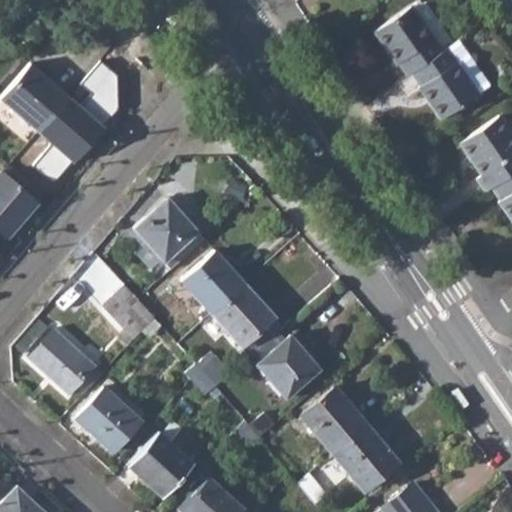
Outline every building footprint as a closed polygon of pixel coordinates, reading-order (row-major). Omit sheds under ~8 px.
[(410,4),(374,29),(396,61),(398,60),(407,73),(411,70),(442,49),(410,4)] [(420,84),(418,85),(440,117),(477,91),(456,62),(469,53),(458,38),(442,49),(411,70),(420,84)] [(456,62),(477,91),(490,83),(469,53),(456,62)] [(29,63),(0,96),(0,97),(37,130),(67,96),(29,63)] [(511,133),(498,113),(458,141),(480,173),(475,177),(484,190),(490,186),(511,170),(511,133)] [(25,177),(44,194),(55,184),(35,167),(25,177)] [(0,170),(0,230),(3,233),(16,218),(19,219),(35,202),(0,170)] [(511,170),(490,186),(499,199),(497,200),(511,221),(511,170)] [(226,192),(240,199),(246,186),(231,180),(226,192)] [(186,190),(176,198),(197,223),(207,214),(186,190)] [(132,226),(170,268),(203,238),(165,196),(132,226)] [(213,249),(180,279),(210,312),(243,282),(213,249)] [(243,282),(210,312),(240,346),(273,316),(243,282)] [(122,283),(101,303),(121,326),(132,338),(140,329),(153,316),(136,298),(122,283)] [(140,329),(147,338),(160,324),(153,316),(140,329)] [(53,325),(26,354),(68,392),(75,384),(94,364),(53,325)] [(114,334),(125,345),(132,338),(121,326),(114,334)] [(288,333),(254,363),(284,396),(318,367),(288,333)] [(214,386),(228,373),(213,355),(199,368),(214,386)] [(75,384),(82,391),(101,370),(94,364),(75,384)] [(103,384),(73,416),(110,450),(140,418),(103,384)] [(333,384),(298,413),(330,452),(365,423),(333,384)] [(263,411),(248,424),(258,435),(273,422),(263,411)] [(244,419),(237,427),(251,443),(258,435),(248,424),(244,419)] [(365,423),(330,452),(361,489),(396,460),(365,423)] [(157,428),(126,462),(161,494),(192,461),(157,428)] [(306,472),(295,481),(314,502),(325,493),(306,472)] [(207,474),(176,507),(181,511),(236,511),(242,506),(207,474)] [(436,511),(412,481),(371,511),(436,511)] [(13,483),(0,498),(0,511),(38,511),(29,503),(32,500),(13,483)]
